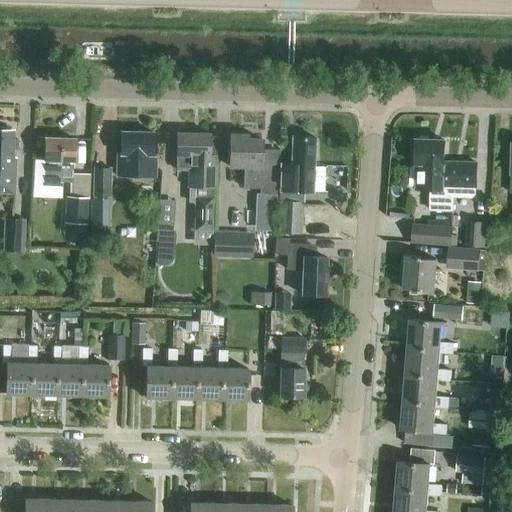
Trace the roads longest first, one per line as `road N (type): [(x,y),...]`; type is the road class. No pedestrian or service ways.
road 1 (residential): [(375,97),(0,90)]
road 2 (residential): [(346,459),(375,97)]
road 3 (residential): [(0,452),(346,459)]
road 4 (residential): [(511,100),(375,97)]
